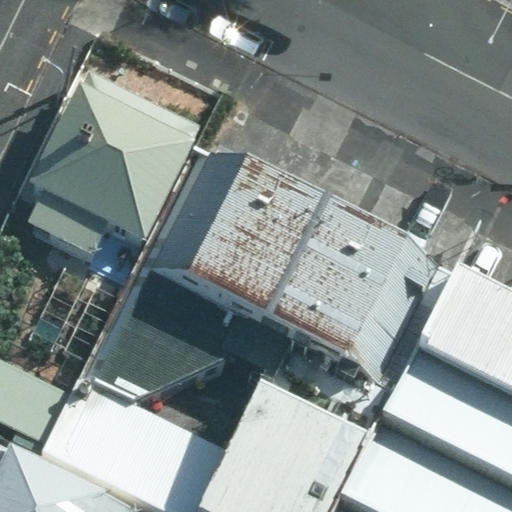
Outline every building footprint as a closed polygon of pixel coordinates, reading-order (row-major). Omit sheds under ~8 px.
[(196,139),(78,84),(20,195),(36,206),(24,230),(90,263),(102,238),(139,255),(196,139)] [(263,331),(322,212),(315,208),(207,155),(90,388),(140,413),(222,372),(231,376),(279,400),(304,351),(263,331)] [(322,212),(263,331),(304,351),(392,396),(454,276),(322,212)] [(511,511),(511,305),(454,276),(392,396),(366,448),(333,511),(511,511)] [(67,406),(0,372),(0,433),(42,454),(67,406)] [(140,413),(90,388),(52,464),(148,511),(199,511),(228,457),(140,413)] [(366,448),(261,394),(228,457),(199,511),(332,511),(333,511),(366,448)] [(101,511),(97,510),(100,506),(4,458),(2,465),(0,464),(0,511),(101,511)]
